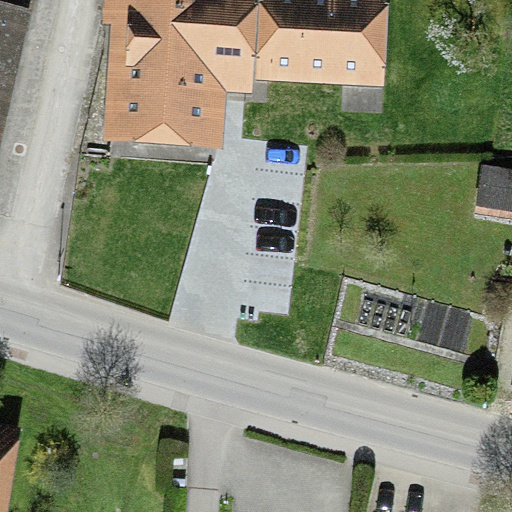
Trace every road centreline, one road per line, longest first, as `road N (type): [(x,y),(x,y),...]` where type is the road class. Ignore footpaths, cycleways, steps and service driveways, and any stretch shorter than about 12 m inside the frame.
road 1 (tertiary): [(511,447),(0,306)]
road 2 (track): [(7,309),(63,118),(78,0)]
